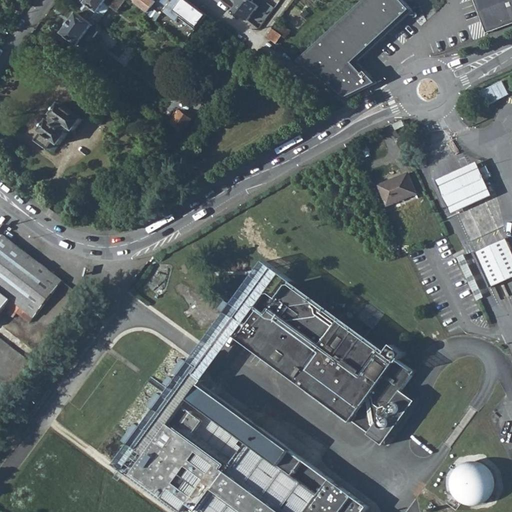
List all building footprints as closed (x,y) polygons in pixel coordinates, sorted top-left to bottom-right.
[(87,0),(85,3),(88,5),(84,11),(93,17),(99,23),(111,7),(119,12),(127,0),(87,0)] [(156,2),(153,0),(137,0),(135,3),(148,13),(152,8),(156,2)] [(157,21),(185,43),(206,15),(187,0),(172,0),(161,15),(157,21)] [(253,0),(235,0),(237,1),(238,7),(234,11),(248,21),(258,7),(252,2),(253,0)] [(402,0),(365,0),(300,61),(347,98),(377,83),(359,63),(414,12),(402,0)] [(500,30),(511,25),(511,0),(475,0),(483,22),(495,17),(500,30)] [(147,14),(157,21),(161,15),(152,8),(148,13),(147,14)] [(64,34),(66,36),(63,39),(66,42),(69,38),(80,45),(81,44),(87,49),(99,32),(93,27),(94,26),(78,14),(64,34)] [(488,35),(500,30),(495,17),(483,22),(488,35)] [(291,31),(278,21),(267,36),(276,43),(282,36),(285,38),(291,31)] [(60,37),(52,47),(58,52),(66,42),(63,39),(60,37)] [(242,44),(235,39),(228,48),(235,53),(242,44)] [(224,74),(224,73),(210,62),(203,71),(208,76),(205,79),(215,86),(224,74)] [(192,93),(204,102),(207,98),(195,89),(192,93)] [(42,130),(43,131),(37,140),(48,149),(55,140),(61,145),(69,134),(68,132),(72,127),(76,130),(84,119),(63,103),(42,130)] [(183,130),(191,120),(193,118),(183,110),(173,122),(183,130)] [(61,145),(55,140),(48,149),(54,154),(61,145)] [(479,160),(437,179),(453,213),(495,194),(479,160)] [(415,191),(407,171),(379,183),(386,203),(415,191)] [(36,191),(26,183),(23,186),(34,194),(36,191)] [(58,213),(78,222),(81,215),(62,206),(58,213)] [(62,280),(2,234),(0,236),(0,310),(10,298),(34,317),(62,280)] [(511,277),(511,243),(509,236),(477,251),(493,286),(511,277)] [(417,404),(403,392),(418,375),(403,363),(411,354),(399,344),(392,353),(300,277),(285,296),(276,288),(241,330),(368,435),(382,447),(417,404)] [(369,511),(213,383),(216,379),(207,372),(212,366),(200,356),(189,369),(201,379),(198,383),(186,373),(180,380),(192,390),(185,398),(173,389),(135,435),(152,449),(143,459),(138,455),(132,462),(192,511),(369,511)] [(457,462),(457,502),(495,502),(495,462),(457,462)]
